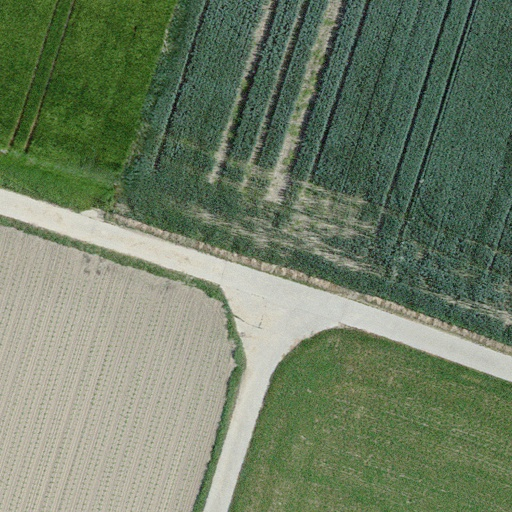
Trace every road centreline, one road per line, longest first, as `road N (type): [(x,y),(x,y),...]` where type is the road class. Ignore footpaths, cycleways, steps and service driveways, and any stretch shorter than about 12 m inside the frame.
road 1 (track): [(0,206),(511,375)]
road 2 (track): [(291,297),(225,511)]
